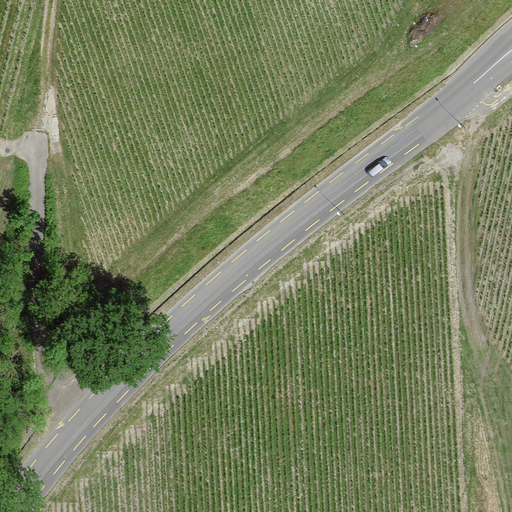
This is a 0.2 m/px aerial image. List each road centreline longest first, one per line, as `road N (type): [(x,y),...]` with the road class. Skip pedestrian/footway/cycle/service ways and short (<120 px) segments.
road 1 (tertiary): [(511,51),(149,355),(11,511)]
road 2 (track): [(427,0),(398,46),(104,283),(87,281),(74,263),(57,155),(0,150)]
road 3 (track): [(456,98),(476,129),(464,200),(464,272),(486,368),(473,511)]
road 4 (track): [(87,418),(49,368),(37,278),(36,130)]
road 5 (track): [(51,0),(36,130)]
